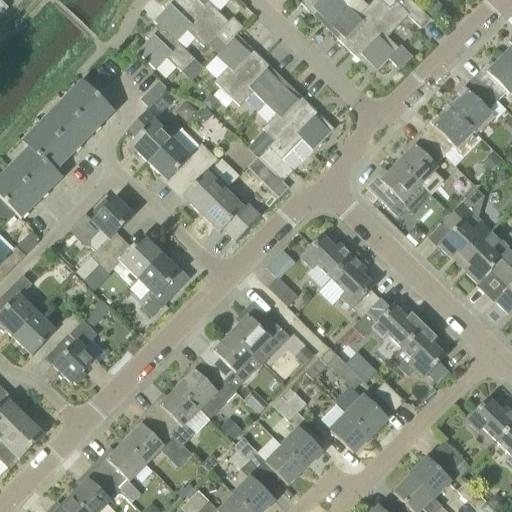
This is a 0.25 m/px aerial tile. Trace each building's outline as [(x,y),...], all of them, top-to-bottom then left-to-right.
[(153,23),(156,27),(176,44),(187,33),(203,49),(215,37),(178,0),(168,0),(161,8),(164,12),(153,23)] [(178,0),(215,37),(226,47),(233,40),(243,30),(232,19),(227,24),(207,4),(211,0),(178,0)] [(304,0),(300,5),(313,18),(316,15),(328,26),(346,7),(338,0),(304,0)] [(336,40),(348,53),(396,4),(392,0),(375,0),(358,18),(346,7),(328,26),(339,37),(336,40)] [(408,0),(400,0),(396,4),(348,53),(361,65),(364,62),(376,73),(388,61),(394,67),(407,55),(400,48),(398,50),(386,39),(407,18),(420,30),(430,20),(408,0)] [(0,43),(9,34),(0,25),(0,18),(8,10),(3,4),(0,7),(0,43)] [(136,54),(155,72),(166,60),(179,73),(180,73),(190,83),(203,70),(176,44),(156,27),(145,38),(149,41),(136,54)] [(213,84),(225,96),(261,61),(248,48),(245,52),(233,40),(226,47),(215,58),(226,70),(213,84)] [(511,49),(503,58),(511,66),(511,49)] [(485,67),(472,80),(496,104),(506,95),(508,97),(511,93),(511,66),(503,58),(489,71),(485,67)] [(252,94),(264,105),(281,88),(270,76),(273,73),(261,61),(225,96),(238,109),(252,94)] [(472,133),(490,116),(487,113),(496,104),(472,80),(459,93),(463,98),(450,111),(472,133)] [(0,179),(0,201),(20,221),(61,180),(55,174),(113,114),(82,83),(21,145),(28,151),(0,179)] [(158,83),(154,88),(139,102),(148,110),(162,97),(167,91),(158,83)] [(261,130),(274,143),(309,108),(296,95),(293,99),(281,88),(264,105),(275,116),(261,130)] [(209,112),(218,104),(209,95),(201,104),(209,112)] [(274,143),(258,159),(258,160),(275,178),(282,184),(330,135),(333,132),(321,120),(309,108),(274,143)] [(432,121),(418,135),(443,159),(453,149),(455,151),(472,133),(450,111),(436,125),(432,121)] [(128,147),(147,165),(172,141),(153,122),(145,113),(127,132),(135,140),(128,147)] [(166,184),(170,180),(178,172),(185,180),(210,155),(201,146),(198,148),(181,131),(172,141),(147,165),(160,178),(166,184)] [(410,152),(397,166),(419,188),(429,198),(443,183),(433,174),(436,170),(434,168),(443,159),(418,135),(406,148),(410,152)] [(482,164),(491,173),(500,163),(491,154),(482,164)] [(181,199),(200,217),(224,192),(207,176),(217,166),(219,164),(210,155),(185,180),(193,187),(181,199)] [(389,213),(398,204),(401,206),(419,188),(397,166),(383,180),(378,175),(365,189),(389,213)] [(219,235),(222,232),(234,244),(259,218),(229,188),(224,192),(200,217),(219,235)] [(100,251),(108,242),(109,243),(133,218),(127,212),(114,199),(90,224),(99,233),(90,243),(90,248),(95,254),(75,274),(84,283),(99,267),(107,258),(100,251)] [(456,255),(463,262),(489,235),(479,225),(471,234),(463,226),(471,218),(460,207),(442,226),(450,234),(437,248),(450,261),(456,255)] [(424,236),(415,227),(408,236),(416,245),(424,236)] [(490,273),(499,282),(511,268),(511,256),(507,252),(498,260),(491,253),(499,245),(489,235),(463,262),(469,268),(464,274),(477,287),(490,273)] [(315,267),(329,281),(330,281),(352,259),(339,246),(335,251),(321,238),(300,260),(311,271),(315,267)] [(148,244),(143,239),(142,239),(118,263),(137,281),(161,257),(148,244)] [(6,258),(8,260),(15,267),(24,258),(15,249),(6,258)] [(180,276),(174,270),(161,257),(137,281),(149,293),(148,299),(151,302),(143,311),(152,319),(175,295),(168,287),(176,279),(180,276)] [(108,276),(116,267),(107,258),(99,267),(108,276)] [(340,300),(361,320),(379,302),(369,292),(373,288),(360,275),(364,271),(352,259),(330,281),(344,295),(340,300)] [(274,261),(266,269),(273,277),(282,268),(274,261)] [(511,311),(511,268),(499,282),(507,290),(494,304),(507,317),(511,311)] [(0,314),(0,328),(13,341),(37,316),(19,299),(31,287),(22,278),(0,299),(0,313),(1,314),(0,314)] [(297,299),(291,293),(277,279),(266,290),(281,304),(286,309),(297,299)] [(229,336),(252,358),(269,340),(266,337),(279,325),(255,301),(239,318),(243,322),(229,336)] [(387,338),(401,351),(423,329),(410,316),(406,320),(393,308),(389,311),(379,302),(361,320),(353,328),(364,339),(372,331),(383,342),(387,338)] [(62,324),(72,333),(80,324),(71,315),(62,324)] [(13,341),(30,358),(31,359),(34,355),(55,335),(37,316),(13,341)] [(64,354),(52,367),(51,368),(58,373),(71,386),(73,384),(75,387),(85,377),(83,374),(95,362),(83,350),(97,337),(82,322),(80,324),(72,333),(57,348),(64,354)] [(435,341),(423,329),(401,351),(415,365),(411,369),(422,380),(426,376),(435,385),(446,373),(437,365),(444,358),(431,345),(435,341)] [(211,346),(198,359),(223,383),(231,374),(234,376),(252,358),(229,336),(216,350),(211,346)] [(302,368),(313,357),(305,348),(294,359),(302,368)] [(320,360),(327,367),(336,358),(329,351),(320,360)] [(362,383),(336,358),(327,367),(353,392),(362,383)] [(234,393),(223,383),(198,359),(185,372),(190,376),(176,391),(199,413),(216,395),(226,405),(236,395),(234,393)] [(320,360),(319,361),(305,375),(313,383),(327,367),(320,360)] [(374,395),(379,400),(393,414),(403,404),(389,390),(384,385),(374,395)] [(145,413),(180,447),(181,448),(194,436),(185,427),(199,413),(176,391),(163,404),(158,400),(145,413)] [(280,400),(297,416),(305,407),(289,391),(280,400)] [(265,407),(252,395),(245,402),(258,415),(265,407)] [(363,399),(346,416),(369,439),(386,421),(363,399)] [(273,408),(294,429),(302,421),(297,416),(280,400),(273,408)] [(0,406),(0,444),(25,420),(11,406),(5,401),(0,406)] [(488,401),(466,423),(478,434),(481,430),(496,444),(511,427),(511,416),(505,409),(501,413),(488,401)] [(137,431),(123,445),(145,467),(160,452),(168,460),(180,447),(145,413),(132,426),(137,431)] [(352,456),(369,439),(346,416),(330,433),(352,456)] [(0,460),(10,471),(42,438),(43,437),(25,420),(0,444),(0,460)] [(511,427),(496,444),(510,458),(505,462),(511,468),(511,427)] [(304,471),(321,453),(298,431),(281,448),(304,471)] [(463,463),(457,457),(443,443),(433,453),(452,473),(463,463)] [(237,453),(249,464),(257,456),(246,444),(237,453)] [(145,467),(123,445),(109,458),(105,454),(92,468),(116,491),(125,482),(127,485),(145,467)] [(304,471),(281,448),(264,466),(287,488),(304,471)] [(240,473),(249,464),(237,453),(229,462),(240,473)] [(209,474),(217,465),(210,458),(202,467),(209,474)] [(426,460),(409,478),(432,500),(449,483),(426,460)] [(83,485),(69,499),(82,511),(100,511),(110,503),(119,494),(116,491),(92,468),(79,480),(83,485)] [(420,511),(432,500),(409,478),(392,495),(410,511),(420,511)] [(250,481),(234,497),(248,511),(263,511),(273,502),(250,481)] [(476,511),(485,504),(465,484),(456,493),(474,511),(476,511)] [(248,511),(234,497),(219,511),(216,511),(198,493),(189,502),(199,511),(248,511)] [(82,511),(69,499),(56,511),(55,511),(52,508),(47,511),(82,511)] [(199,511),(189,502),(181,510),(182,511),(199,511)]
